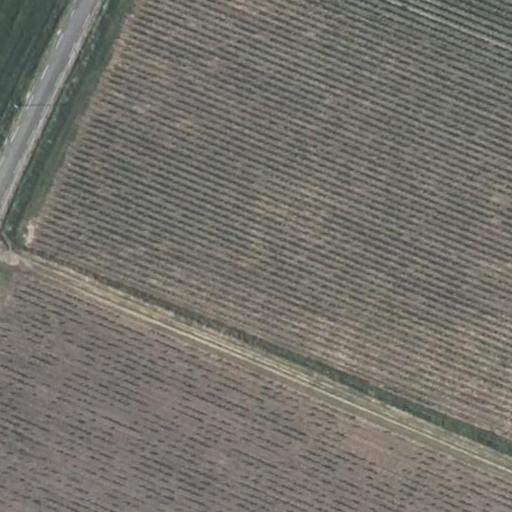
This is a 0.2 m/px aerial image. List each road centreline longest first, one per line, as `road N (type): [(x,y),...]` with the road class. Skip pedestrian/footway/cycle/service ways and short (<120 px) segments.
road 1 (track): [(511,471),(0,254)]
road 2 (unclassified): [(85,0),(0,192)]
